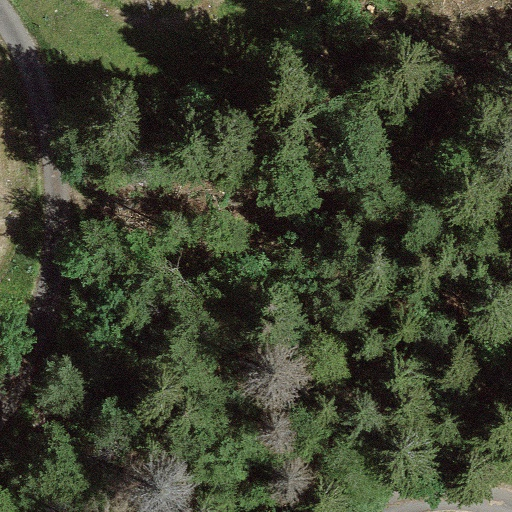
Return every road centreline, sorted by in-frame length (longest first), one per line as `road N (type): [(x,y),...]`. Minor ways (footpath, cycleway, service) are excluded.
road 1 (track): [(0,0),(42,70),(73,207),(66,306),(40,377),(0,435)]
road 2 (track): [(393,511),(420,501),(511,507)]
